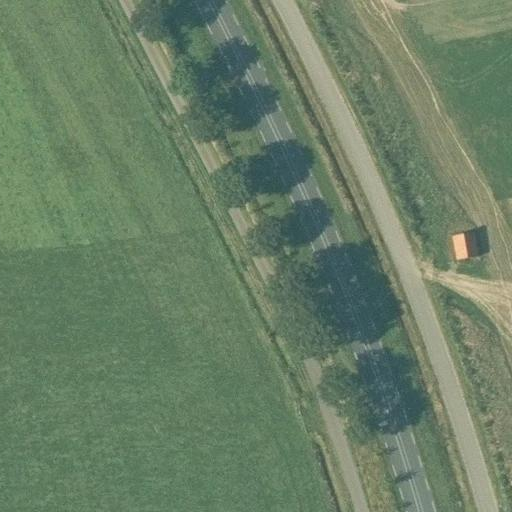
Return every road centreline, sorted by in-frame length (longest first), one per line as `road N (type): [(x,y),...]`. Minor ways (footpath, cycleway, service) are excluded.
road 1 (unclassified): [(361,511),(331,414),(123,0)]
road 2 (primary): [(208,0),(357,324),(419,511)]
road 3 (unclassified): [(492,511),(436,326),(289,0)]
